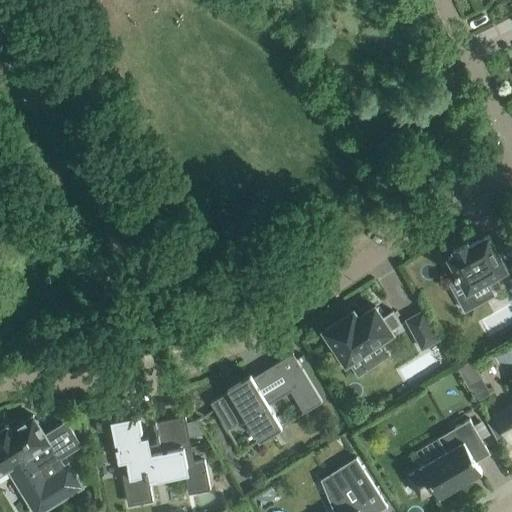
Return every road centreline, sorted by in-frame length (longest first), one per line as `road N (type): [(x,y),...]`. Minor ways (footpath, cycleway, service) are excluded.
road 1 (residential): [(511,175),(188,366),(91,382),(0,383)]
road 2 (residential): [(511,138),(443,0)]
